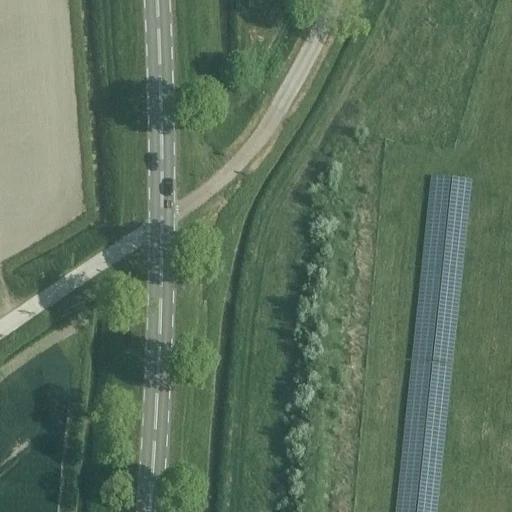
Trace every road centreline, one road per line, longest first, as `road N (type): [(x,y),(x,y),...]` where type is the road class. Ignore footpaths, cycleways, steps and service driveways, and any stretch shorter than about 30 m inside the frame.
road 1 (secondary): [(151,511),(163,220)]
road 2 (unclassified): [(163,220),(238,163),(290,89),(336,0)]
road 3 (secondary): [(163,220),(160,0)]
road 4 (unclassified): [(0,331),(163,220)]
